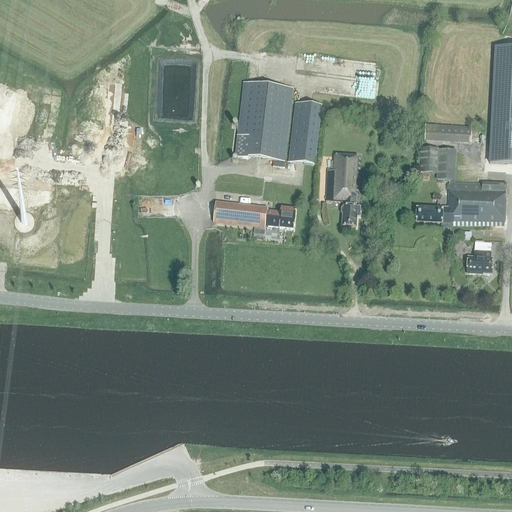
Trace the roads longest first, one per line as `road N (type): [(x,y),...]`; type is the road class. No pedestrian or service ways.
road 1 (tertiary): [(0,298),(511,329)]
road 2 (secondary): [(134,511),(193,501),(391,511)]
